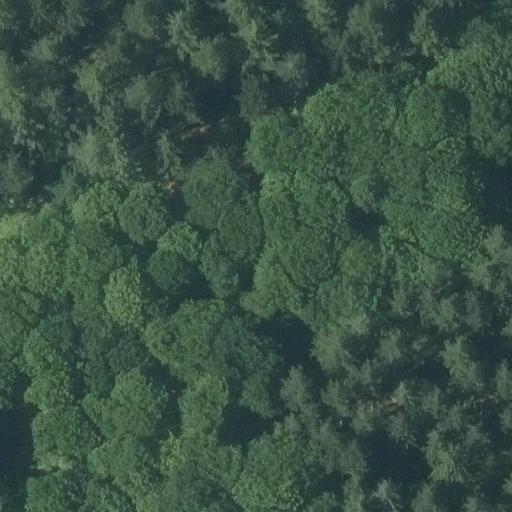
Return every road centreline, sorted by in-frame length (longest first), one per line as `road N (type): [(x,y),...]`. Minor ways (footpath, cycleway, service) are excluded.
road 1 (track): [(64,226),(511,67)]
road 2 (track): [(64,226),(102,511)]
road 3 (track): [(10,0),(64,226)]
